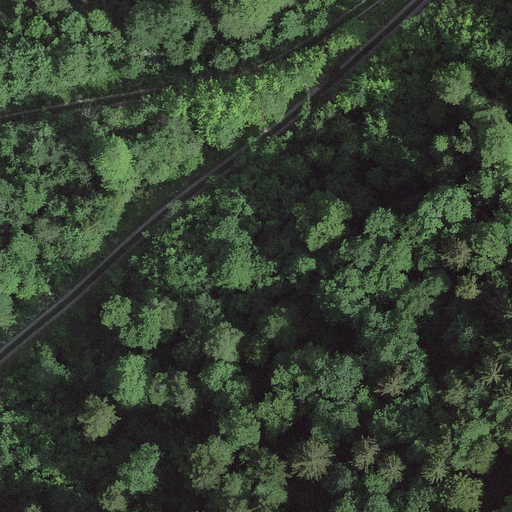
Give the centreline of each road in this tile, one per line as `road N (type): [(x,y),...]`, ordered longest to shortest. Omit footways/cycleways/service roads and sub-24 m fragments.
road 1 (track): [(0,356),(416,0)]
road 2 (track): [(366,0),(261,65),(0,116)]
